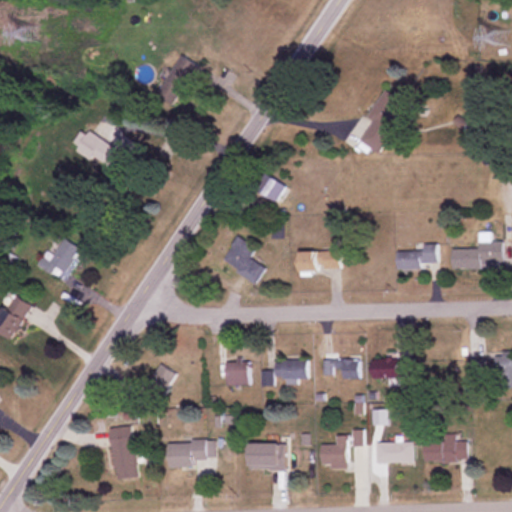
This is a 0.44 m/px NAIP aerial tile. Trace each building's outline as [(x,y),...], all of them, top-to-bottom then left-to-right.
[(199,66),(181,55),(158,95),(176,105),(199,66)] [(368,115),(375,120),(361,141),(380,153),(402,119),(395,114),(404,101),(386,89),(368,115)] [(122,135),(115,147),(89,131),(77,150),(122,178),(141,147),(122,135)] [(278,202),(288,186),(267,173),(257,189),(278,202)] [(258,282),(266,268),(250,259),(257,247),(238,237),(223,263),(258,282)] [(82,249),(64,238),(51,261),(44,257),(38,266),(62,280),(82,249)] [(438,266),(438,244),(424,244),(424,250),(398,250),(398,266),(438,266)] [(341,269),(341,250),(300,250),(300,269),(341,269)] [(0,314),(0,332),(11,340),(33,306),(14,293),(0,314)] [(511,388),(511,354),(494,355),(494,361),(468,362),(468,377),(500,376),(500,389),(511,388)] [(374,378),(417,378),(417,357),(374,357),(374,378)] [(360,378),(360,359),(325,359),(325,378),(360,378)] [(275,378),(307,380),(308,361),(275,360),(274,372),(263,371),(262,385),(275,386),(275,378)] [(227,362),(227,386),(249,386),(249,361),(227,362)] [(178,376),(163,365),(147,384),(162,396),(178,376)] [(133,427),(111,429),(116,481),(138,479),(133,427)] [(426,442),(426,461),(467,461),(467,441),(456,441),(456,434),(445,434),(445,442),(426,442)] [(479,440),(479,460),(511,459),(511,439),(510,439),(510,434),(497,434),(497,440),(479,440)] [(337,445),(322,445),(322,469),(348,469),(348,436),(337,436),(337,445)] [(195,468),(195,460),(216,460),(216,442),(169,442),(169,468),(195,468)] [(413,442),(377,442),(377,462),(413,462),(413,442)] [(250,470),(286,470),(286,443),(250,443),(250,470)]
